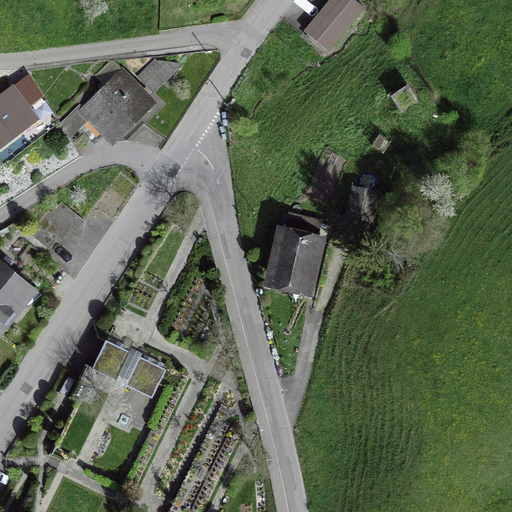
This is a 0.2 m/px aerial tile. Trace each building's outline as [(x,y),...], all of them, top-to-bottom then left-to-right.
[(364,8),(354,0),(330,0),(305,31),(329,51),(364,8)] [(153,90),(179,64),(154,63),(140,77),(153,90)] [(122,74),(85,111),(110,137),(133,114),(136,117),(150,103),(122,74)] [(0,142),(32,118),(12,92),(0,101),(0,142)] [(376,194),(355,189),(349,214),(370,219),(376,194)] [(35,219),(25,230),(49,249),(58,238),(62,241),(71,229),(75,232),(84,221),(61,202),(52,213),(48,210),(38,222),(35,219)] [(281,247),(273,281),(305,289),(320,223),(284,214),(280,231),(278,231),(274,246),(281,247)] [(0,264),(0,341),(39,298),(0,264)] [(166,369),(106,340),(92,369),(116,380),(123,367),(134,372),(140,370),(155,377),(157,384),(158,384),(166,369)]
